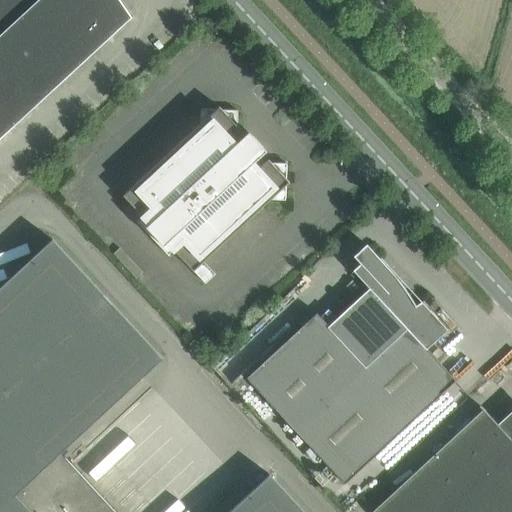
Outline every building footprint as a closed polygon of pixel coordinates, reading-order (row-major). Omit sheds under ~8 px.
[(0,0),(0,139),(132,18),(120,0),(0,0)] [(236,144),(231,138),(240,129),(237,126),(238,111),(223,110),(220,107),(216,110),(201,109),(201,124),(124,195),(143,217),(138,221),(138,220),(136,221),(169,256),(170,255),(169,254),(174,250),(194,271),(271,200),(286,200),(286,185),(290,182),(287,179),(287,164),(272,163),(269,160),(259,168),(254,163),(267,151),(249,132),(236,144)] [(304,511),(270,474),(228,511),(116,511),(60,453),(162,359),(52,240),(0,288),(0,511),(304,511)] [(296,431),(428,308),(423,303),(425,302),(424,300),(416,305),(409,294),(401,282),(391,270),(372,249),(358,261),(361,264),(353,271),(369,288),(329,326),(317,313),(247,378),(296,431)] [(427,348),(448,329),(428,308),(296,431),(345,484),(456,380),(427,348)] [(511,511),(511,415),(500,427),(483,408),(482,409),(483,409),(371,511),(511,511)]
